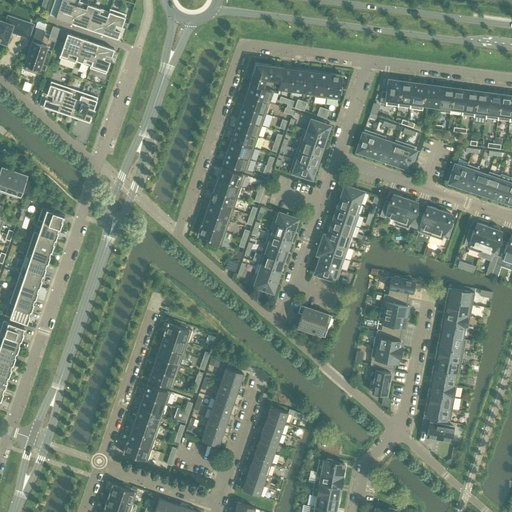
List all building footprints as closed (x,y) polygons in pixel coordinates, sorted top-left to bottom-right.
[(53,0),(49,15),(71,23),(78,0),(53,0)] [(78,0),(71,23),(87,28),(94,6),(79,1),(79,0),(78,0)] [(87,28),(102,33),(110,9),(109,11),(94,6),(87,28)] [(110,9),(102,33),(117,39),(126,14),(110,9)] [(0,40),(6,43),(10,31),(28,37),(32,25),(8,17),(6,23),(0,20),(0,40)] [(59,28),(53,26),(48,40),(55,42),(59,28)] [(24,64),(26,65),(25,69),(36,72),(37,68),(40,69),(47,46),(40,44),(44,30),(37,27),(24,64)] [(59,58),(75,63),(83,39),(77,37),(67,33),(64,43),(60,41),(57,49),(61,50),(59,58)] [(89,68),(90,68),(98,44),(93,42),(84,39),(83,39),(75,63),(76,60),(90,65),(89,68)] [(98,44),(90,68),(106,74),(111,59),(114,49),(104,46),(98,44)] [(252,74),(250,82),(262,86),(265,78),(279,80),(278,88),(279,88),(282,67),(274,66),(270,65),(270,64),(255,62),(251,74),(252,74)] [(282,67),(279,88),(291,90),(293,68),(286,67),(286,69),(282,68),(283,67),(282,67)] [(294,68),(293,68),(291,90),(303,91),(305,70),(298,69),(298,70),(294,70),(294,68)] [(306,70),(305,70),(303,91),(314,93),(314,97),(317,71),(310,70),(310,72),(306,71),(306,70)] [(318,72),(317,71),(314,97),(326,98),(329,73),(329,72),(329,73),(322,72),(322,73),(318,73),(318,72)] [(342,74),(329,72),(329,73),(326,98),(338,100),(342,75),(342,74)] [(397,107),(398,107),(401,82),(401,81),(396,81),(389,80),(387,92),(381,91),(380,103),(385,104),(385,105),(386,105),(386,104),(397,106),(397,107)] [(53,109),(59,111),(62,102),(61,101),(66,87),(51,81),(48,90),(46,94),(46,96),(42,106),(53,109)] [(409,108),(413,83),(406,82),(401,81),(401,82),(398,107),(398,106),(409,108)] [(248,87),(246,94),(270,102),(274,90),(262,87),(262,86),(250,82),(249,83),(249,84),(250,84),(249,87),(248,87)] [(438,111),(442,87),(435,86),(429,85),(427,85),(425,85),(419,84),(413,83),(409,108),(410,108),(411,103),(423,104),(425,105),(426,105),(438,106),(437,112),(438,112),(438,111)] [(68,115),(73,116),(82,92),(66,87),(61,101),(62,102),(59,111),(68,115)] [(450,114),(451,108),(453,89),(453,88),(448,87),(442,87),(438,111),(449,113),(449,114),(450,114)] [(41,94),(46,96),(46,94),(48,90),(42,88),(40,94),(41,94)] [(462,115),(465,90),(459,89),(453,88),(453,89),(451,108),(462,110),(461,115),(462,115)] [(474,116),(477,93),(477,91),(471,91),(465,90),(462,115),(473,116),(473,117),(474,117),(474,116)] [(486,118),(489,93),(482,92),(477,91),(477,93),(474,116),(485,118),(486,119),(486,118)] [(82,92),(73,116),(79,118),(89,122),(92,112),(98,97),(82,92)] [(498,119),(501,96),(501,95),(495,94),(489,93),(486,118),(497,119),(497,120),(498,120),(498,119)] [(244,98),(242,105),(266,114),(270,102),(246,94),(245,95),(247,95),(245,99),(244,98)] [(510,121),(511,103),(511,96),(506,95),(501,95),(501,96),(498,119),(509,121),(509,122),(510,121)] [(240,110),(238,117),(262,125),(266,114),(242,105),(241,106),(243,107),(241,110),(240,110)] [(236,121),(234,128),(258,136),(262,125),(238,117),(237,118),(239,118),(238,121),(236,121)] [(304,129),(303,129),(325,136),(328,128),(329,126),(311,120),(308,130),(304,129)] [(232,132),(230,139),(254,148),(258,136),(234,128),(234,129),(235,129),(234,133),(232,132)] [(303,129),(300,139),(321,147),(325,136),(303,129)] [(357,150),(368,154),(375,133),(364,129),(357,150)] [(368,154),(378,158),(385,136),(375,133),(368,154)] [(378,158),(388,161),(395,140),(395,139),(393,143),(384,140),(385,136),(378,158)] [(229,144),(226,151),(250,159),(254,148),(230,139),(230,140),(231,141),(230,144),(229,144)] [(300,139),(296,149),(318,157),(321,147),(300,139)] [(388,161),(398,164),(406,143),(395,140),(388,161)] [(406,143),(398,164),(409,168),(416,147),(406,143)] [(296,149),(293,160),(314,167),(318,157),(296,149)] [(250,159),(226,151),(226,152),(227,152),(226,155),(225,155),(222,163),(246,171),(250,159)] [(314,167),(293,160),(289,170),(311,178),(314,167)] [(449,182),(460,186),(467,164),(466,168),(455,164),(449,182)] [(460,186),(471,189),(478,168),(467,164),(460,186)] [(219,171),(217,178),(241,186),(245,175),(221,166),(220,168),(222,168),(220,172),(219,171)] [(0,191),(6,194),(14,170),(8,168),(7,169),(2,167),(1,171),(0,170),(0,191)] [(471,189),(482,193),(489,172),(487,176),(477,172),(479,168),(478,168),(471,189)] [(14,170),(6,194),(18,198),(26,175),(23,174),(21,173),(21,172),(14,170)] [(482,193),(493,197),(500,175),(489,172),(482,193)] [(493,197),(503,200),(511,179),(510,179),(509,183),(499,180),(500,175),(493,197)] [(215,183),(213,189),(237,198),(241,186),(217,178),(216,179),(218,180),(217,183),(215,183)] [(503,200),(511,203),(511,179),(503,200)] [(345,186),(341,197),(359,203),(362,192),(345,186)] [(211,194),(209,201),(233,209),(237,198),(213,189),(213,191),(214,191),(213,194),(211,194)] [(396,223),(396,224),(405,198),(393,194),(389,206),(384,204),(384,203),(380,216),(385,218),(386,216),(397,219),(396,223)] [(341,197),(337,208),(359,215),(355,213),(359,203),(341,197)] [(408,226),(414,227),(418,215),(417,216),(413,214),(412,214),(414,210),(417,202),(405,198),(396,224),(408,228),(408,226)] [(207,205),(205,212),(229,221),(233,209),(209,201),(209,202),(210,202),(209,206),(207,205)] [(418,231),(430,235),(439,209),(427,205),(424,214),(423,216),(423,217),(423,218),(418,216),(418,215),(414,227),(419,229),(418,231)] [(42,207),(38,220),(58,227),(63,214),(54,211),(42,207)] [(337,208),(334,219),(355,226),(359,215),(337,208)] [(439,209),(430,235),(442,239),(442,237),(448,239),(452,226),(451,227),(446,225),(451,213),(439,209)] [(201,223),(200,223),(201,224),(225,232),(229,221),(205,212),(205,213),(206,214),(205,217),(204,217),(201,223)] [(275,212),(272,222),(293,230),(297,219),(275,212)] [(334,219),(330,229),(352,237),(355,226),(334,219)] [(38,220),(33,231),(54,239),(58,227),(38,220)] [(268,232),(290,240),(293,230),(272,222),(272,223),(276,224),(272,233),(268,232)] [(468,248),(480,252),(489,226),(477,222),(473,234),(468,233),(468,232),(464,244),(469,246),(468,248)] [(201,224),(200,223),(196,235),(197,236),(208,240),(208,241),(215,244),(216,242),(221,244),(225,232),(201,224)] [(492,254),(498,256),(502,243),(501,245),(496,243),(497,243),(496,243),(498,239),(500,230),(489,226),(480,252),(482,248),(493,252),(492,254)] [(324,235),(322,239),(348,247),(352,237),(330,229),(328,236),(324,235)] [(33,231),(29,243),(50,251),(51,251),(54,243),(53,242),(54,239),(33,231)] [(268,232),(265,243),(286,250),(290,240),(268,232)] [(502,243),(498,256),(503,258),(502,260),(511,263),(511,234),(508,242),(507,246),(502,245),(502,243)] [(322,239),(319,250),(344,258),(348,247),(322,239)] [(29,243),(25,255),(46,262),(47,263),(50,255),(49,254),(50,251),(51,251),(50,251),(29,243)] [(261,252),(261,253),(283,260),(286,250),(265,243),(269,244),(265,254),(261,252)] [(321,255),(319,262),(341,269),(344,258),(319,250),(317,254),(321,255)] [(258,263),(259,264),(279,270),(283,260),(261,253),(258,263)] [(25,255),(21,267),(42,274),(43,275),(46,267),(45,266),(46,263),(47,263),(46,262),(25,255)] [(457,266),(474,271),(476,264),(460,259),(457,266)] [(341,269),(319,262),(315,273),(337,280),(341,269)] [(259,264),(256,274),(276,281),(279,270),(259,264)] [(21,267),(17,279),(38,286),(42,275),(43,275),(42,274),(21,267)] [(276,281),(256,274),(254,273),(251,284),(272,291),(276,281)] [(383,294),(383,296),(408,300),(409,292),(410,292),(412,292),(414,281),(412,281),(400,278),(400,277),(394,276),(394,277),(391,277),(390,277),(389,277),(387,277),(385,278),(384,283),(385,284),(387,285),(389,286),(388,289),(389,289),(388,295),(383,294)] [(17,279),(13,291),(34,298),(38,286),(17,279)] [(446,295),(445,300),(472,305),(475,293),(451,288),(450,296),(446,295)] [(13,291),(9,303),(30,310),(34,298),(13,291)] [(384,314),(407,318),(408,311),(406,311),(407,306),(406,306),(406,305),(408,300),(383,296),(382,302),(381,301),(379,313),(384,314)] [(448,304),(447,312),(470,316),(472,305),(445,300),(445,303),(448,304)] [(30,310),(9,303),(5,315),(9,317),(26,322),(30,310)] [(471,314),(483,316),(484,306),(473,304),(471,314)] [(297,327),(324,336),(331,315),(300,305),(297,312),(301,314),(297,327)] [(442,319),(441,323),(468,328),(470,316),(447,312),(445,319),(442,319)] [(377,330),(376,331),(400,336),(402,328),(402,327),(403,327),(404,323),(404,322),(406,322),(407,318),(384,314),(382,324),(381,331),(377,330)] [(3,320),(0,329),(0,332),(20,340),(24,327),(22,327),(3,320)] [(167,322),(163,334),(164,334),(188,342),(192,330),(186,328),(187,327),(180,324),(179,326),(168,322),(167,322)] [(444,327),(442,336),(465,340),(466,339),(461,338),(463,327),(468,328),(441,323),(440,327),(444,327)] [(375,337),(372,348),(398,353),(400,354),(402,347),(400,346),(401,341),(400,341),(400,340),(400,336),(376,331),(375,337)] [(0,332),(0,346),(16,352),(17,352),(19,344),(20,340),(0,332)] [(162,338),(160,345),(184,353),(188,342),(164,334),(163,334),(163,335),(165,335),(163,338),(162,338)] [(437,342),(436,346),(463,351),(465,340),(442,336),(441,342),(437,342)] [(158,349),(156,357),(180,365),(184,353),(160,345),(159,346),(161,346),(160,350),(158,349)] [(0,346),(0,359),(12,363),(13,364),(15,356),(14,355),(16,352),(17,352),(16,352),(0,346)] [(439,352),(438,358),(461,362),(463,351),(436,346),(436,350),(439,350),(439,352)] [(398,353),(372,348),(371,358),(370,365),(394,370),(395,363),(397,363),(398,357),(399,358),(400,354),(398,353)] [(154,361),(152,368),(176,376),(180,365),(156,357),(157,358),(156,361),(154,361)] [(433,365),(432,369),(459,374),(461,362),(438,358),(436,366),(433,365)] [(0,372),(8,375),(9,376),(11,368),(10,368),(12,364),(13,364),(12,363),(0,359),(0,372)] [(225,369),(222,378),(240,384),(243,373),(238,371),(226,367),(225,369)] [(176,376),(152,368),(152,369),(153,369),(152,373),(150,372),(148,380),(172,388),(176,376)] [(435,374),(433,381),(457,386),(457,385),(452,384),(454,374),(459,375),(459,374),(432,369),(431,373),(435,374)] [(389,386),(388,386),(390,373),(376,370),(373,381),(371,381),(369,390),(372,391),(371,392),(386,395),(388,387),(389,387),(389,386)] [(0,372),(0,386),(4,387),(7,376),(8,376),(9,376),(8,375),(0,372)] [(222,378),(219,388),(236,394),(240,384),(222,378)] [(428,388),(428,392),(454,397),(457,386),(433,381),(432,389),(428,388)] [(145,388),(143,395),(167,404),(171,392),(147,384),(146,385),(147,385),(146,389),(145,388)] [(219,388),(215,398),(233,404),(236,394),(219,388)] [(430,397),(429,404),(452,409),(454,397),(428,392),(427,396),(430,397)] [(141,400),(139,407),(163,415),(167,404),(143,395),(142,396),(143,397),(142,400),(141,400)] [(215,398),(212,408),(212,409),(229,414),(233,404),(215,398)] [(452,409),(429,404),(427,412),(424,411),(423,416),(450,421),(452,409)] [(262,415),(267,417),(287,424),(287,422),(285,421),(288,412),(275,408),(270,406),(268,413),(266,413),(263,412),(262,415)] [(137,411),(135,418),(159,426),(163,415),(139,407),(138,408),(140,408),(138,411),(137,411)] [(176,420),(186,423),(187,420),(189,411),(185,410),(180,408),(176,420)] [(212,408),(208,419),(226,425),(229,414),(212,409),(212,408)] [(288,413),(296,416),(298,410),(290,408),(288,413)] [(265,420),(263,427),(281,433),(284,424),(286,425),(287,424),(267,417),(262,415),(261,419),(265,420)] [(421,430),(427,432),(427,436),(435,438),(436,439),(436,438),(440,439),(441,439),(450,441),(453,426),(430,422),(431,419),(423,417),(421,430)] [(133,422),(131,429),(155,438),(159,426),(135,418),(134,419),(136,419),(135,423),(133,422)] [(208,419),(205,429),(222,435),(226,425),(208,419)] [(256,434),(255,436),(260,437),(280,444),(280,443),(278,442),(281,433),(263,427),(261,434),(259,433),(256,432),(256,434)] [(126,440),(127,441),(151,449),(155,438),(131,429),(131,430),(132,431),(131,434),(129,434),(127,440),(126,440)] [(205,429),(201,440),(206,441),(218,446),(219,444),(222,435),(205,429)] [(258,441),(256,447),(274,454),(277,445),(279,446),(280,444),(260,437),(255,436),(254,439),(258,441)] [(127,441),(126,440),(122,452),(123,453),(134,457),(134,458),(141,461),(142,459),(147,461),(151,449),(127,441)] [(249,453),(248,456),(273,465),(273,463),(271,462),(274,454),(256,447),(254,454),(249,453)] [(251,461),(249,468),(267,474),(270,465),(272,466),(273,465),(248,456),(247,460),(251,461)] [(319,459),(316,472),(344,477),(345,472),(343,472),(344,464),(343,463),(342,462),(342,463),(332,461),(332,460),(326,459),(326,460),(319,459)] [(242,473),(241,477),(246,478),(266,485),(266,484),(264,483),(267,474),(249,468),(247,475),(242,473)] [(316,472),(314,483),(338,488),(340,488),(341,480),(343,480),(344,477),(316,472)] [(246,478),(241,477),(240,480),(244,482),(242,489),(255,493),(260,495),(263,486),(265,487),(266,485),(246,478)] [(112,483),(108,495),(133,504),(137,492),(131,490),(132,488),(124,486),(124,487),(112,483)] [(314,483),(312,494),(340,500),(341,495),(338,495),(340,488),(338,488),(314,483)] [(310,505),(310,506),(334,510),(336,511),(337,503),(339,504),(340,500),(312,494),(312,495),(317,496),(315,506),(310,505)] [(108,495),(104,506),(104,507),(120,511),(129,511),(133,504),(108,495)] [(165,511),(169,501),(159,497),(153,511),(165,511)] [(176,511),(179,504),(169,501),(165,511),(176,511)] [(231,508),(229,511),(231,511),(253,511),(255,508),(238,502),(235,509),(231,508)]
